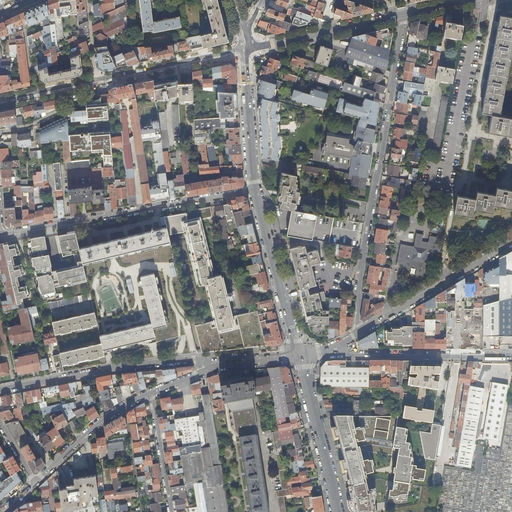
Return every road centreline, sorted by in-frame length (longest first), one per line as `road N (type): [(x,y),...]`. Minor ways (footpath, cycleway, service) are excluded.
road 1 (residential): [(358,333),(403,16)]
road 2 (residential): [(0,234),(255,190)]
road 3 (unknown): [(194,359),(159,267),(134,275),(155,362)]
road 4 (residential): [(204,359),(111,367),(0,390)]
road 5 (residential): [(478,0),(443,189)]
road 6 (residential): [(358,333),(511,242)]
road 7 (residential): [(341,350),(511,356)]
road 8 (tertiary): [(255,190),(298,354)]
road 9 (tertiary): [(298,354),(337,511)]
road 10 (tertiary): [(245,50),(403,16)]
road 11 (tertiary): [(245,50),(91,82)]
road 12 (unknown): [(246,363),(272,511)]
road 13 (residential): [(34,481),(96,424),(152,393)]
road 14 (tertiary): [(245,50),(255,190)]
road 15 (unknown): [(435,484),(453,356)]
road 16 (residential): [(152,393),(171,511)]
